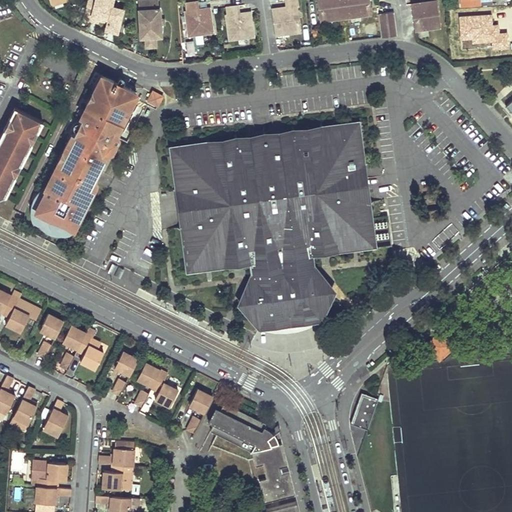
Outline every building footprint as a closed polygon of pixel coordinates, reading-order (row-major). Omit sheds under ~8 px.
[(117,31),(123,8),(111,5),(112,0),(86,0),(82,17),(98,21),(99,16),(108,18),(107,21),(105,28),(117,31)] [(160,24),(160,19),(159,8),(158,8),(157,0),(137,0),(140,37),(145,37),(155,36),(161,36),(160,24)] [(198,0),(184,2),(187,22),(186,22),(187,33),(196,32),(197,34),(208,32),(208,30),(212,30),(211,19),(210,19),(208,7),(199,8),(198,0)] [(271,9),(274,33),(300,30),(297,5),(298,5),(297,0),(284,0),(285,7),(271,9)] [(316,0),(319,20),(345,16),(371,13),(369,0),(316,0)] [(434,0),(410,3),(414,29),(440,26),(436,0),(434,0)] [(230,7),(225,7),(227,26),(228,38),(237,37),(237,38),(249,36),(249,35),(253,34),(251,23),(250,23),(249,11),(239,13),(238,6),(230,7)] [(392,11),(379,13),(383,37),(395,35),(392,11)] [(461,17),(462,41),(472,40),(472,44),(492,43),(492,51),(506,50),(506,34),(499,34),(498,25),(492,26),(492,16),(461,17)] [(155,46),(155,36),(145,37),(145,47),(155,46)] [(104,75),(101,73),(82,113),(83,114),(85,115),(104,75)] [(115,149),(121,136),(119,131),(127,116),(124,115),(129,106),(131,107),(136,96),(134,95),(136,90),(104,75),(85,115),(75,135),(73,134),(70,139),(69,138),(55,164),(57,165),(55,168),(54,168),(44,185),(46,186),(44,190),(40,188),(31,205),(34,207),(39,219),(43,218),(45,221),(47,224),(50,226),(54,228),(57,229),(61,230),(65,229),(69,229),(73,227),(75,224),(78,221),(80,218),(81,214),(82,215),(96,188),(85,183),(92,170),(96,172),(99,166),(101,167),(109,152),(110,152),(115,149)] [(153,111),(158,101),(148,96),(143,106),(153,111)] [(0,197),(2,196),(14,174),(16,175),(21,166),(18,165),(25,152),(31,140),(34,141),(38,132),(35,131),(41,120),(15,107),(0,136),(0,197)] [(83,114),(73,134),(75,135),(85,115),(83,114)] [(35,131),(38,132),(44,121),(41,120),(35,131)] [(355,125),(173,149),(189,266),(252,258),(254,277),(243,302),(260,322),(292,318),(318,314),(329,289),(312,269),(309,250),(371,242),(355,125)] [(31,140),(25,152),(27,153),(34,141),(31,140)] [(18,165),(21,166),(27,153),(25,152),(18,165)] [(424,194),(426,210),(439,208),(437,193),(424,194)] [(11,294),(0,288),(0,308),(3,310),(4,308),(11,294)] [(21,330),(29,313),(15,306),(19,299),(11,294),(4,308),(11,311),(9,316),(6,322),(21,330)] [(11,311),(4,308),(3,310),(1,312),(9,316),(11,311)] [(198,325),(200,321),(180,311),(178,315),(198,325)] [(40,328),(55,336),(63,320),(48,313),(40,328)] [(70,324),(63,340),(78,347),(79,345),(85,332),(70,324)] [(428,343),(427,344),(438,356),(440,355),(441,356),(452,346),(451,344),(453,343),(442,331),(440,332),(438,331),(428,342),(428,343)] [(80,359),(95,367),(103,351),(89,343),(93,335),(85,332),(79,345),(85,348),(83,353),(80,359)] [(37,352),(45,356),(51,343),(44,340),(37,352)] [(115,366),(130,373),(137,358),(122,350),(115,366)] [(61,364),(67,367),(74,355),(67,352),(61,364)] [(145,361),(137,377),(152,385),(153,383),(160,369),(145,361)] [(170,405),(178,388),(163,380),(168,373),(160,369),(153,383),(161,386),(159,391),(155,397),(170,405)] [(6,411),(14,395),(9,392),(6,390),(8,387),(13,376),(7,373),(1,385),(0,386),(0,408),(6,410),(6,411)] [(112,390),(119,394),(126,381),(119,377),(112,390)] [(28,384),(9,421),(18,426),(22,418),(28,421),(36,406),(30,403),(27,401),(29,398),(34,387),(28,384)] [(189,403),(204,411),(212,396),(197,388),(189,403)] [(135,402),(142,405),(148,392),(142,389),(135,402)] [(362,393),(352,422),(367,427),(377,398),(362,393)] [(56,398),(43,426),(58,434),(68,414),(59,410),(63,401),(56,398)] [(217,432),(251,450),(279,443),(277,439),(275,435),(271,430),(269,433),(262,429),(263,426),(265,423),(259,420),(257,423),(251,420),(253,416),(224,402),(219,412),(217,412),(215,413),(215,414),(214,415),(215,417),(216,418),(214,423),(220,426),(217,432)] [(214,423),(216,418),(215,417),(214,415),(215,414),(215,413),(217,412),(219,412),(221,408),(216,405),(212,413),(209,420),(214,423)] [(186,427),(194,431),(201,418),(193,414),(186,427)] [(28,421),(22,418),(18,426),(24,429),(28,421)] [(220,426),(214,423),(211,429),(217,432),(220,426)] [(111,456),(98,455),(98,461),(112,462),(116,463),(132,464),(134,440),(115,439),(114,453),(114,457),(111,456)] [(279,443),(251,450),(255,465),(262,463),(266,477),(258,479),(264,501),(294,494),(288,472),(280,474),(278,467),(287,465),(281,442),(279,443)] [(65,480),(66,463),(33,461),(31,484),(36,485),(52,486),(53,479),(58,479),(65,480)] [(102,487),(120,489),(122,473),(131,474),(132,464),(116,463),(116,471),(111,471),(104,470),(102,487)] [(288,472),(287,465),(278,467),(280,474),(288,472)] [(35,501),(54,503),(55,497),(55,494),(58,494),(70,495),(71,488),(57,486),(52,486),(36,485),(35,501)] [(128,511),(130,496),(95,494),(95,502),(107,503),(111,503),(110,506),(109,511),(128,511)] [(298,511),(295,501),(266,508),(266,511),(298,511)]
